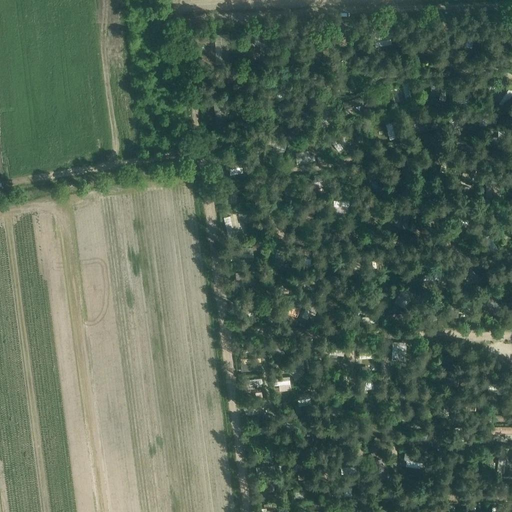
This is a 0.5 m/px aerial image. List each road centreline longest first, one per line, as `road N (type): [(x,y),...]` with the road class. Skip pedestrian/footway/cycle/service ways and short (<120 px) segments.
road 1 (track): [(196,151),(238,511)]
road 2 (residential): [(511,69),(414,59),(346,89),(269,76),(255,100),(263,162)]
road 3 (track): [(511,1),(176,15)]
road 4 (residential): [(263,162),(341,163),(434,143),(511,154)]
road 5 (residential): [(263,162),(274,234),(405,236)]
road 6 (track): [(0,183),(196,151)]
road 7 (residential): [(286,511),(258,327)]
road 8 (residential): [(336,511),(309,328)]
road 9 (residential): [(371,511),(347,329)]
road 10 (residential): [(403,511),(385,389),(386,330)]
road 11 (residential): [(423,331),(433,404),(511,404)]
road 12 (track): [(176,15),(196,151)]
